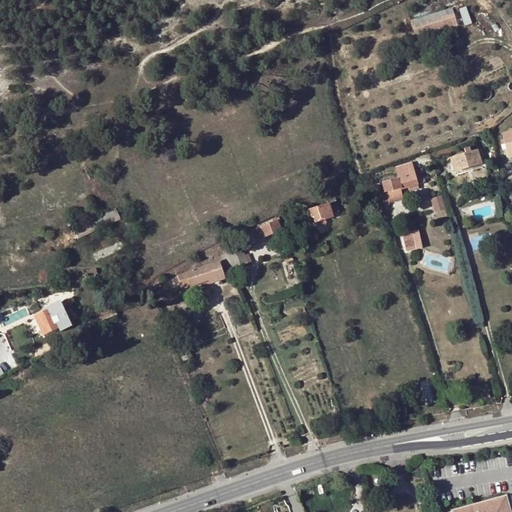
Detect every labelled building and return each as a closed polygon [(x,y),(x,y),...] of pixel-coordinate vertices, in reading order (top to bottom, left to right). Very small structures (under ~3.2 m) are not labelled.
[(411,17),(415,35),(456,25),(452,7),(411,17)] [(511,131),(503,134),(505,140),(507,146),(511,159),(511,158),(511,131)] [(468,154),(452,158),(456,171),(481,164),(476,146),(466,149),(468,154)] [(383,183),(386,193),(409,188),(410,191),(419,188),(418,185),(425,182),(420,170),(414,172),(412,164),(396,169),(399,179),(383,183)] [(390,205),(386,193),(379,195),(383,208),(390,205)] [(334,198),(327,200),(329,205),(306,212),(311,225),(318,222),(319,227),(326,224),(325,220),(333,218),(332,214),(339,212),(334,198)] [(115,208),(73,228),(79,239),(121,220),(115,208)] [(262,227),(251,231),(255,242),(267,237),(282,232),(278,221),(262,227)] [(410,233),(402,236),(407,252),(415,249),(410,233)] [(242,246),(227,252),(227,253),(233,269),(248,263),(245,256),(242,246)] [(287,263),(293,261),(290,252),(284,253),(287,263)] [(233,269),(227,253),(220,255),(226,272),(233,269)] [(177,276),(180,284),(189,281),(190,285),(191,287),(208,281),(210,285),(225,279),(220,262),(177,276)] [(296,275),(293,264),(285,266),(288,277),(296,275)] [(192,291),(210,285),(208,281),(191,287),(192,291)] [(33,311),(36,317),(59,306),(55,299),(33,311)] [(111,303),(86,314),(92,327),(117,315),(111,303)] [(59,306),(36,317),(44,335),(60,328),(63,334),(72,329),(60,306),(59,306)] [(190,357),(187,347),(182,349),(183,352),(179,354),(181,360),(190,357)] [(451,511),(508,511),(508,510),(504,494),(475,502),(476,504),(468,506),(468,504),(450,509),(451,511)]
